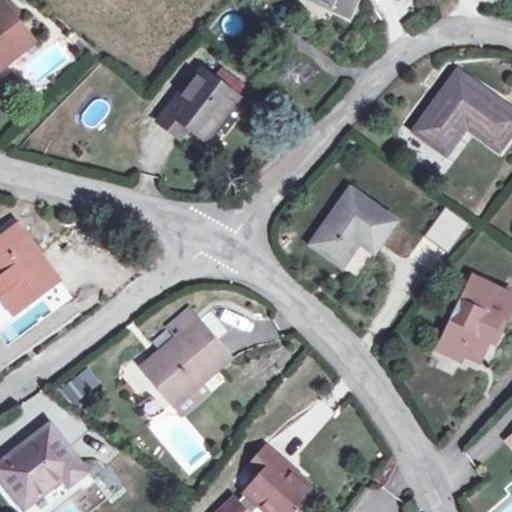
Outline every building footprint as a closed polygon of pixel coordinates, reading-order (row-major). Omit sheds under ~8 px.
[(313,0),(351,17),(358,0),(313,0)] [(0,68),(32,43),(0,2),(0,68)] [(202,71),(191,86),(180,102),(175,99),(158,121),(182,139),(190,129),(205,139),(237,97),(202,71)] [(446,156),(462,134),(459,132),(464,125),(467,128),(501,152),(511,137),(511,113),(457,74),(416,132),(446,156)] [(187,83),(175,99),(180,102),(191,86),(187,83)] [(343,267),(360,243),(374,254),(396,224),(351,192),(312,245),(343,267)] [(0,293),(8,287),(24,307),(59,281),(19,227),(0,241),(0,293)] [(494,331),(499,333),(511,307),(511,297),(473,279),(440,351),(458,360),(461,354),(480,362),(489,341),(494,331)] [(0,297),(14,314),(24,307),(8,287),(0,293),(0,297)] [(145,369),(176,405),(202,383),(232,359),(199,322),(145,369)] [(494,331),(489,341),(495,343),(499,333),(494,331)] [(89,366),(60,387),(72,404),(101,383),(89,366)] [(202,383),(176,405),(181,411),(207,389),(202,383)] [(65,479),(70,485),(87,472),(52,428),(0,467),(0,474),(26,508),(65,479)] [(288,471),(291,467),(268,449),(249,470),(260,480),(246,496),(235,509),(230,506),(224,511),(256,511),(260,508),(265,511),(301,511),(315,495),(302,483),(288,471)] [(288,471),(302,483),(305,480),(291,467),(288,471)]
